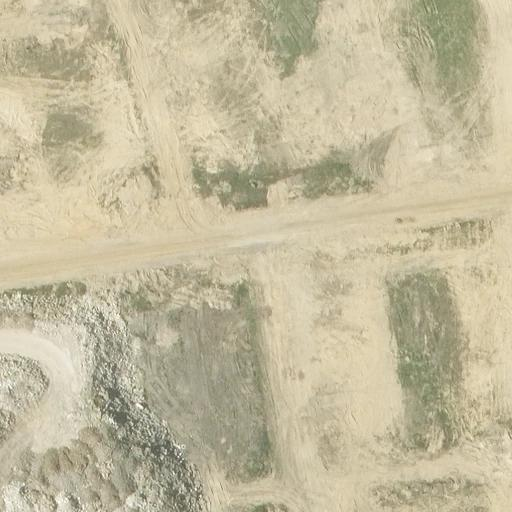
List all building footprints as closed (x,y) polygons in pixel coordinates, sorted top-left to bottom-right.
[(217,27),(210,0),(169,0),(178,37),(217,27)] [(413,0),(430,68),(441,65),(458,140),(498,130),(480,51),(469,54),(456,0),(413,0)] [(51,54),(52,181),(90,180),(89,54),(51,54)] [(236,141),(271,127),(242,54),(207,68),(236,141)] [(474,249),(447,253),(469,416),(499,412),(490,343),(511,340),(511,312),(483,316),(474,249)] [(366,431),(393,428),(371,264),(343,268),(352,338),(296,346),(287,278),(259,281),(281,445),(312,441),(303,372),(357,365),(366,431)] [(63,311),(0,319),(0,369),(30,366),(35,410),(49,408),(50,411),(76,408),(63,311)] [(511,511),(511,498),(486,502),(487,511),(511,511)]
